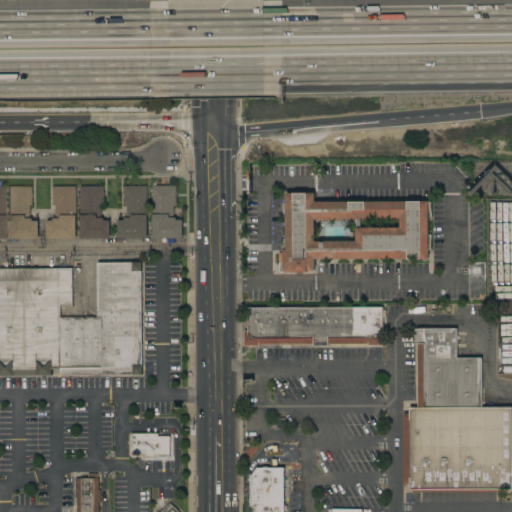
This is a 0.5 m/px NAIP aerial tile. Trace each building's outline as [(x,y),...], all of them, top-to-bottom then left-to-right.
[(8,187),(31,186),(31,205),(29,205),(29,218),(31,218),(31,221),(37,221),(38,239),(8,239),(8,187)] [(75,186),(75,216),(75,238),(46,239),(46,221),(52,221),(52,218),(54,218),(54,205),(52,205),(51,187),(75,186)] [(79,186),(102,186),(103,192),(104,192),(104,198),(103,198),(103,205),(100,205),(100,208),(102,208),(102,212),(101,212),(101,218),(102,218),(102,220),(109,220),(109,238),(80,239),(79,186)] [(117,220),(123,220),(123,218),(125,218),(125,205),(123,205),(123,186),(146,186),(146,238),(117,239),(117,220)] [(152,186),(175,186),(175,205),(173,205),(173,217),(175,217),(175,220),(181,220),(182,238),(152,239),(152,186)] [(282,193),(282,253),(278,253),(278,272),(282,272),(313,272),(314,258),(429,259),(427,202),(314,202),(314,194),(282,193)] [(141,375),(59,376),(59,369),(51,369),(51,376),(36,376),(36,375),(13,375),(13,376),(0,376),(0,268),(72,268),(72,306),(60,306),(60,318),(97,317),(96,262),(141,262),(141,375)] [(243,331),(247,331),(247,308),(382,306),(382,310),(385,310),(385,317),(382,317),(383,337),(384,337),(384,346),(367,346),(367,344),(328,344),(328,346),(313,346),(313,344),(258,344),(258,346),(243,346),(243,331)] [(416,345),(415,345),(415,329),(456,328),(457,358),(481,357),(482,407),(417,408),(416,345)] [(511,407),(511,490),(501,490),(501,492),(412,492),(412,490),(409,490),(409,484),(402,484),(402,414),(408,413),(408,408),(417,408),(482,407),(511,407)] [(172,457),(154,458),(144,459),(144,456),(130,456),(130,434),(158,434),(172,434),(172,457)] [(286,511),(253,511),(253,510),(249,510),(248,480),(253,480),(253,455),(259,455),(259,458),(281,458),(281,455),(286,455),(286,511)] [(74,479),(87,478),(87,474),(97,473),(97,478),(98,478),(98,490),(100,490),(100,502),(98,502),(98,511),(76,511),(76,499),(75,499),(74,479)] [(160,511),(169,503),(178,511),(160,511)]
